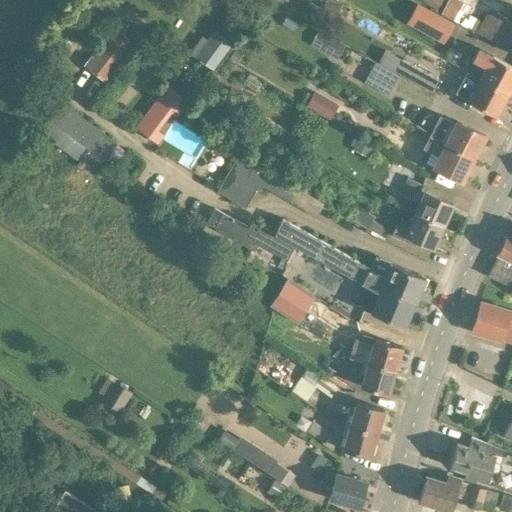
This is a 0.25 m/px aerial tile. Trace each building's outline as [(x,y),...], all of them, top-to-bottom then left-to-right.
[(335,16),(342,3),(337,0),(326,0),(321,9),(335,16)] [(437,12),(443,0),(417,0),(416,1),(437,12)] [(482,23),(466,14),(470,8),(456,0),(448,0),(441,14),(457,23),(466,29),(467,26),(480,33),(479,34),(499,46),(500,45),(511,52),(511,19),(511,22),(490,10),(482,23)] [(431,31),(447,41),(449,40),(457,24),(440,16),(431,31)] [(107,84),(136,45),(111,27),(82,65),(107,84)] [(212,70),(232,42),(215,29),(194,57),(212,70)] [(337,59),(345,44),(328,35),(320,50),(337,59)] [(507,94),(511,85),(511,66),(479,49),(472,61),(479,66),(484,68),(479,76),(478,78),(507,94)] [(431,93),(438,79),(389,52),(382,65),(400,76),(431,93)] [(388,97),(400,76),(382,65),(376,62),(364,84),(388,97)] [(495,117),(507,94),(478,78),(472,90),(458,83),(453,93),(465,100),(495,117)] [(330,120),(338,105),(315,91),(306,106),(330,120)] [(151,137),(177,103),(162,92),(136,126),(151,137)] [(63,153),(87,121),(57,99),(44,116),(50,120),(39,134),(63,153)] [(474,159),(485,136),(455,120),(454,122),(439,114),(429,134),(474,159)] [(103,161),(116,144),(87,121),(63,153),(75,162),(87,148),(103,161)] [(462,183),(474,159),(429,134),(422,148),(437,156),(431,167),(462,183)] [(324,202),(238,152),(215,191),(245,209),(259,184),(315,218),(324,202)] [(443,227),(454,204),(436,196),(438,192),(424,185),(417,203),(413,213),(443,227)] [(389,230),(372,222),(374,217),(356,207),(350,218),(368,228),(366,232),(383,241),(389,230)] [(256,232),(214,209),(204,225),(253,252),(257,245),(285,262),(288,256),(297,260),(302,251),(315,259),(316,258),(377,293),(379,289),(414,302),(421,286),(424,287),(425,284),(430,286),(426,295),(431,297),(437,283),(424,278),(380,257),(377,261),(373,260),(368,268),(282,219),(274,234),(259,226),(256,232)] [(443,227),(413,213),(408,225),(398,221),(391,234),(414,245),(416,241),(432,249),(443,227)] [(511,234),(510,239),(505,236),(496,254),(498,255),(487,275),(511,287),(511,234)] [(403,327),(414,302),(379,289),(377,293),(368,312),(403,327)] [(307,307),(322,318),(317,325),(336,338),(352,315),(319,292),(307,307)] [(510,312),(479,303),(471,330),(502,339),(501,341),(511,344),(511,311),(510,312)] [(371,344),(354,339),(348,358),(393,371),(400,347),(372,339),(371,344)] [(338,387),(294,357),(284,372),(297,381),(302,375),(330,397),(338,387)] [(386,395),(393,371),(348,358),(348,359),(362,362),(359,373),(362,374),(358,387),(386,395)] [(329,367),(323,375),(324,376),(331,380),(337,372),(329,367)] [(114,381),(113,384),(107,380),(99,393),(105,396),(101,401),(117,412),(120,413),(133,393),(114,381)] [(375,434),(381,410),(354,402),(351,415),(346,414),(343,425),(375,434)] [(511,422),(510,421),(502,437),(511,441),(511,422)] [(313,422),(306,433),(324,444),(332,433),(313,422)] [(368,458),(375,434),(343,425),(340,436),(345,437),(341,450),(368,458)] [(293,476),(224,432),(217,442),(287,485),(293,476)] [(491,453),(494,445),(471,436),(467,447),(456,444),(449,467),(465,472),(464,478),(476,481),(476,482),(486,484),(495,454),(491,453)] [(358,508),(365,483),(334,474),(324,471),(320,486),(330,489),(327,499),(358,508)] [(445,482),(424,476),(424,477),(425,478),(418,499),(417,499),(452,510),(451,509),(453,501),(466,505),(466,504),(491,511),(497,493),(446,477),(445,482)] [(291,493),(274,482),(267,492),(284,503),(291,493)] [(97,511),(64,491),(50,511),(97,511)] [(499,507),(511,511),(510,511),(511,511),(511,494),(504,492),(499,507)]
